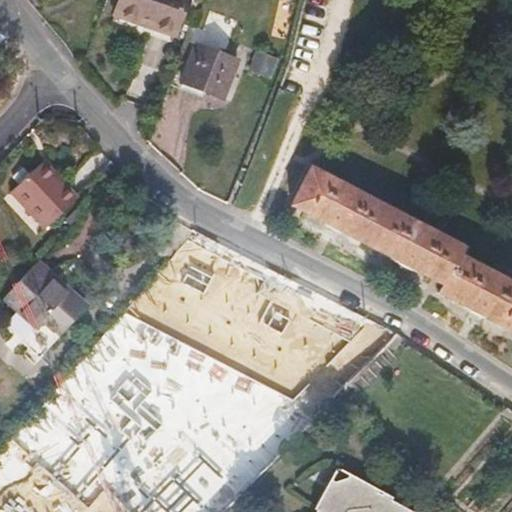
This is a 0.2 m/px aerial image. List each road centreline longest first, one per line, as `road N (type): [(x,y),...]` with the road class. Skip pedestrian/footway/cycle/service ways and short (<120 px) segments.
road 1 (residential): [(132,511),(159,484),(162,464),(230,367),(286,255)]
road 2 (residential): [(56,68),(163,186),(286,255)]
road 3 (residential): [(286,255),(511,389)]
